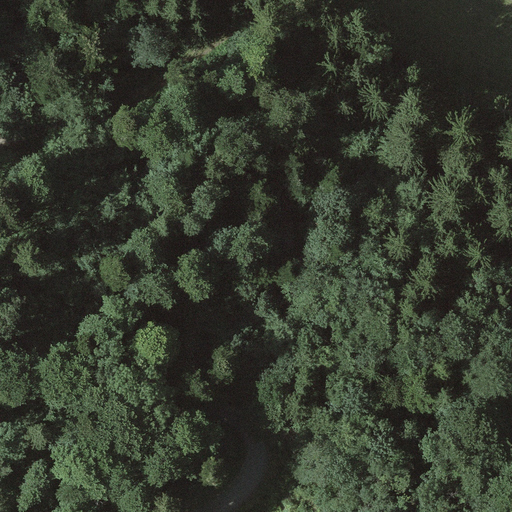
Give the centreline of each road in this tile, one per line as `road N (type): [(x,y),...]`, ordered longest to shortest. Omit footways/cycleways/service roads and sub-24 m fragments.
road 1 (track): [(0,452),(106,439),(226,403),(251,417),(263,442),(260,471),(207,511)]
road 2 (track): [(0,144),(117,105),(277,0)]
